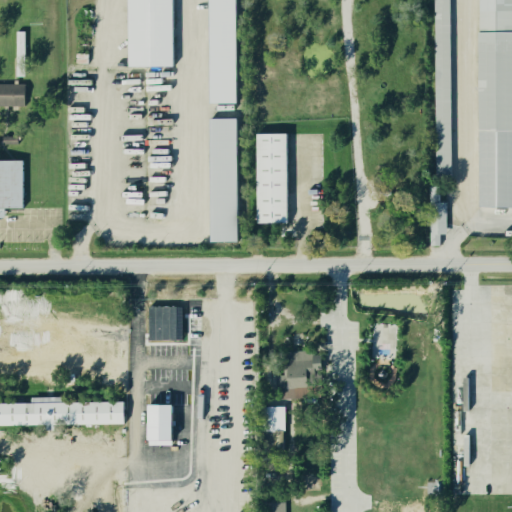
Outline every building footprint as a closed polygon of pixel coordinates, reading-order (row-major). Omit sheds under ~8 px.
[(174,0),(174,66),(129,66),(129,0),(174,0)] [(236,0),(237,102),(211,103),(210,0),(236,0)] [(451,0),(452,176),(437,176),(435,0),(451,0)] [(479,32),(480,32),(480,0),(511,0),(511,206),(479,206),(479,32)] [(25,76),(17,76),(18,31),(26,31),(25,76)] [(25,106),(0,106),(0,83),(25,83),(25,106)] [(237,118),(239,241),(213,241),(211,119),(237,118)] [(288,134),(288,223),(259,223),(258,134),(288,134)] [(5,209),(5,215),(5,218),(0,218),(0,161),(24,161),(23,209),(5,209)] [(440,202),(447,202),(447,233),(441,233),(441,245),(431,245),(431,185),(440,185),(440,202)] [(177,340),(177,306),(149,305),(148,339),(177,340)] [(312,385),(312,396),(286,398),(281,398),(281,392),(277,392),(276,375),(285,375),(283,352),(309,351),(314,350),(315,355),(322,354),(323,372),(316,372),(316,385),(312,385)] [(55,424),(55,430),(47,430),(47,425),(0,425),(0,403),(33,403),(32,397),(68,397),(68,403),(124,402),(125,423),(55,424)] [(284,407),(284,430),(274,430),(264,430),(264,407),(284,407)] [(274,430),(284,430),(284,451),(274,451),(274,430)] [(304,490),(319,489),(318,476),(304,477),(304,490)] [(286,502),(286,511),(259,511),(259,503),(286,502)]
